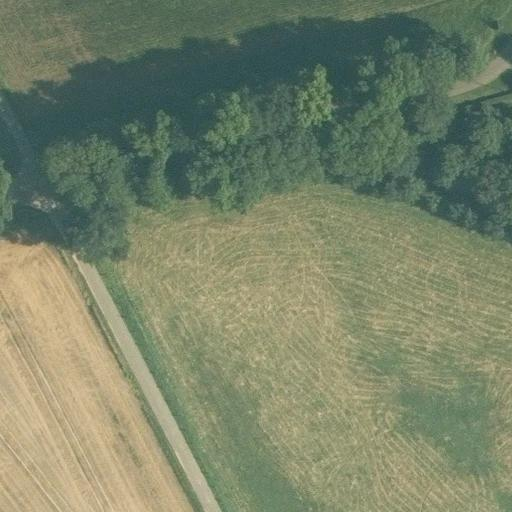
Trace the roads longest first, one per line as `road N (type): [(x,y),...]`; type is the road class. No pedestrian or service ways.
road 1 (unclassified): [(59,191),(454,88),(511,52)]
road 2 (unclassified): [(223,511),(59,191)]
road 3 (track): [(511,195),(397,158),(339,114)]
road 4 (unclassified): [(59,191),(0,77)]
